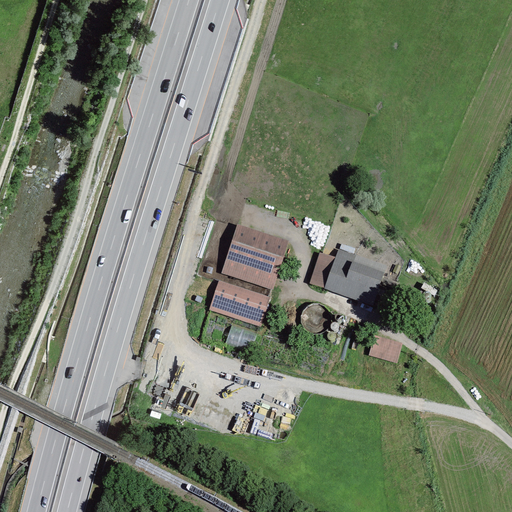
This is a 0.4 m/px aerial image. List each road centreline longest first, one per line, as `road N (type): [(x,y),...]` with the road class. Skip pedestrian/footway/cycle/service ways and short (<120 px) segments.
road 1 (motorway): [(189,0),(36,511)]
road 2 (motorway): [(66,511),(219,0)]
road 3 (track): [(0,399),(34,332),(144,0)]
road 4 (track): [(257,0),(209,167),(247,213),(296,234),(303,247),(296,280),(307,294)]
road 5 (track): [(511,447),(431,359),(377,321),(307,294)]
road 6 (track): [(56,0),(0,177)]
